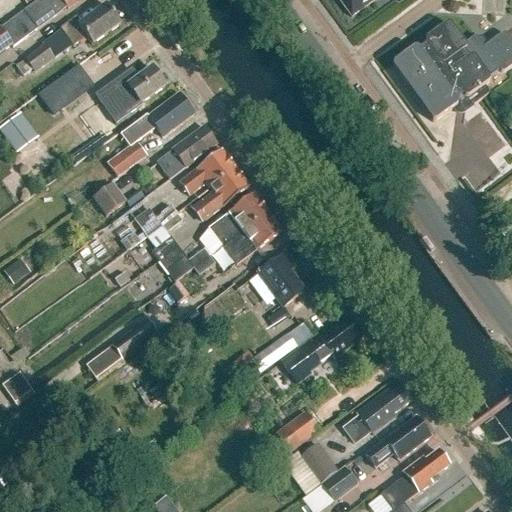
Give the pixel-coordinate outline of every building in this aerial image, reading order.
[(40,0),(22,14),(35,33),(66,10),(68,12),(79,3),(78,2),(81,0),(40,0)] [(336,0),(351,20),(377,0),(336,0)] [(23,59),(35,75),(72,47),(73,48),(85,39),(92,48),(120,26),(106,7),(81,26),(76,19),(60,31),(60,32),(43,45),(42,45),(23,59)] [(511,44),(507,38),(506,37),(505,36),(503,36),(502,36),(501,37),(483,49),(475,38),(464,46),(451,29),(450,28),(450,27),(447,27),(445,28),(426,41),(425,43),(424,44),(424,46),(425,48),(419,52),(418,51),(417,50),(415,50),(413,51),(393,65),(392,66),(392,67),(392,69),(392,70),(393,72),(430,122),(431,123),(432,124),(434,124),(435,124),(437,123),(455,110),(456,109),(456,108),(457,107),(457,106),(465,107),(465,109),(468,112),(486,98),(487,97),(487,95),(488,94),(487,92),(484,88),(488,85),(489,84),(489,83),(489,81),(488,79),(498,72),(499,73),(501,74),(502,74),(503,74),(505,74),(511,68),(511,44)] [(0,31),(0,56),(12,47),(0,31)] [(51,118),(91,88),(75,66),(34,96),(51,118)] [(139,107),(165,88),(152,70),(127,88),(123,83),(113,90),(130,113),(139,107)] [(145,138),(154,131),(161,140),(193,116),(179,97),(138,128),(145,138)] [(120,133),(104,111),(86,124),(102,145),(120,133)] [(19,116),(0,130),(0,134),(9,145),(30,129),(19,116)] [(170,183),(217,147),(203,130),(156,165),(170,183)] [(135,144),(106,166),(117,181),(146,159),(135,144)] [(204,187),(208,192),(235,173),(221,153),(194,173),(195,174),(179,186),(188,199),(204,187)] [(201,226),(223,210),(249,192),(235,173),(208,192),(211,196),(190,211),(201,226)] [(113,186),(93,200),(105,218),(125,204),(113,186)] [(222,250),(268,216),(254,197),(208,231),(198,242),(210,258),(222,250)] [(132,222),(145,238),(176,216),(171,209),(155,220),(148,211),(132,222)] [(145,238),(155,252),(169,240),(165,235),(182,223),(176,216),(145,238)] [(281,235),(268,216),(222,250),(236,268),(281,235)] [(140,244),(137,241),(133,235),(119,245),(127,254),(140,244)] [(170,239),(169,240),(155,252),(151,254),(174,285),(192,271),(208,258),(203,252),(188,263),(170,239)] [(304,294),(289,273),(294,270),(284,256),(257,276),(282,310),(304,294)] [(208,258),(192,271),(198,278),(214,266),(208,258)] [(13,287),(25,278),(15,265),(3,274),(13,287)] [(178,286),(168,293),(177,305),(187,298),(178,286)] [(260,315),(273,327),(284,316),(272,303),(260,315)] [(146,322),(110,348),(111,349),(85,368),(94,381),(156,335),(146,322)] [(314,370),(331,358),(334,362),(359,343),(345,323),(319,341),(317,338),(281,365),(297,386),(316,372),(314,370)] [(276,363),(295,349),(286,337),(267,351),(268,352),(276,363)] [(248,354),(221,374),(231,388),(257,370),(259,368),(252,359),(248,354)] [(15,407),(32,394),(20,377),(2,389),(15,407)] [(400,390),(395,394),(391,389),(356,416),(357,418),(341,430),(352,445),(368,432),(372,437),(395,420),(392,417),(410,404),(400,390)] [(290,457),(319,435),(303,414),(274,437),(290,457)] [(415,420),(365,458),(375,471),(394,457),(399,463),(430,440),(415,420)] [(317,447),(300,460),(320,487),(337,474),(317,447)] [(449,468),(446,465),(449,463),(442,455),(441,457),(438,453),(424,464),(421,461),(396,480),(399,484),(398,485),(397,484),(367,507),(370,511),(392,511),(409,499),(408,497),(414,492),(418,496),(432,485),(430,483),(449,468)] [(345,471),(321,489),(334,506),(357,488),(345,471)] [(325,511),(334,506),(321,489),(302,504),(307,511),(325,511)] [(152,511),(174,511),(164,498),(150,508),(152,511)]
